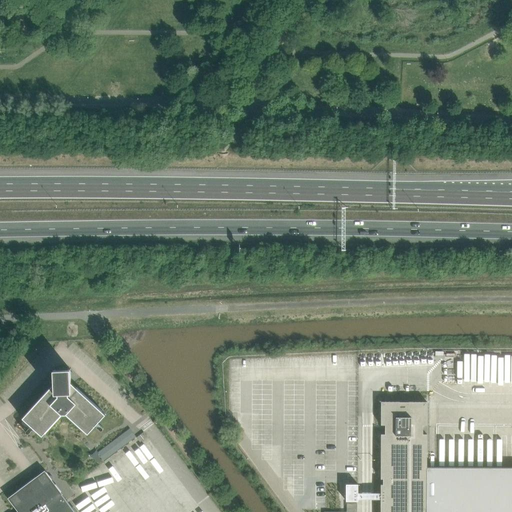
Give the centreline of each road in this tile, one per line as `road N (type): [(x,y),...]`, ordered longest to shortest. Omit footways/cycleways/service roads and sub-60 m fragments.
road 1 (unclassified): [(0,100),(511,121)]
road 2 (unclassified): [(511,299),(0,319)]
road 3 (motorway): [(511,196),(0,186)]
road 4 (motorway): [(0,230),(511,232)]
road 5 (unknown): [(511,394),(414,379),(244,391)]
